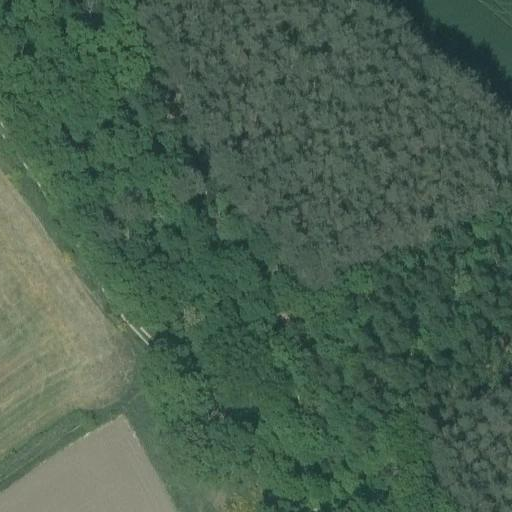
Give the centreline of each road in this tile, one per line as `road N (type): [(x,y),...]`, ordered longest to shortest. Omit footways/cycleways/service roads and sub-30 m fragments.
road 1 (track): [(276,511),(241,441),(122,319),(0,143)]
road 2 (track): [(511,142),(351,0)]
